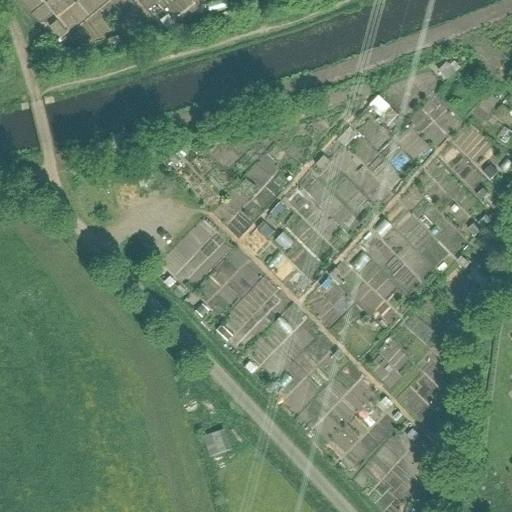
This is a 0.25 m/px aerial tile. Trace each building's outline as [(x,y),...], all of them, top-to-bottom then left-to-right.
[(295,2),(293,0),(271,0),(281,12),(295,2)] [(370,103),(382,114),(392,103),(379,92),(370,103)] [(415,123),(428,140),(436,134),(423,117),(415,123)] [(365,143),(357,151),(372,167),(381,158),(365,143)] [(231,189),(247,174),(232,158),(216,172),(231,189)] [(314,228),(301,235),(309,249),(321,242),(314,228)] [(383,292),(367,297),(372,312),(388,307),(383,292)] [(396,388),(408,375),(384,353),(372,367),(396,388)] [(388,511),(402,511),(410,506),(399,494),(384,506),(388,511)]
